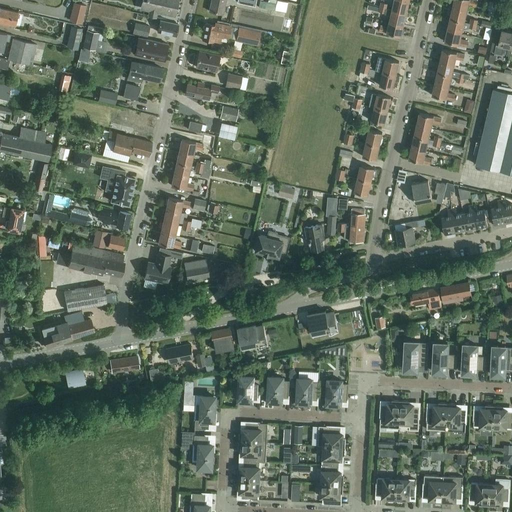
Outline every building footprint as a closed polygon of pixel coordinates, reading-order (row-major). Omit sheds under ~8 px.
[(142,0),(141,8),(150,10),(149,15),(155,16),(156,12),(174,16),(177,0),(142,0)] [(223,15),(226,0),(210,0),(208,12),(223,15)] [(260,0),(258,7),(274,10),(275,3),(275,0),(267,0),(268,2),(260,0)] [(403,13),(406,14),(407,14),(409,2),(394,0),(392,9),(388,8),(387,8),(387,9),(392,10),(403,13)] [(453,0),(452,7),(458,8),(467,11),(469,6),(476,7),(477,1),(473,0),(453,0)] [(489,1),(486,14),(494,16),(497,3),(489,1)] [(73,2),(69,21),(82,24),(86,5),(73,2)] [(0,7),(0,25),(4,27),(4,25),(8,26),(9,24),(15,25),(18,11),(0,7)] [(452,7),(450,19),(465,22),(467,11),(458,8),(452,7)] [(389,22),(392,22),(401,25),(404,25),(407,14),(406,14),(403,13),(392,10),(387,9),(386,14),(391,15),(389,22)] [(450,19),(447,30),(462,34),(465,22),(450,19)] [(159,20),(156,32),(175,36),(178,24),(159,20)] [(151,25),(135,22),(132,33),(148,37),(151,25)] [(401,37),(404,25),(401,25),(392,22),(389,22),(388,27),(381,26),(379,32),(387,33),(401,37)] [(220,42),(221,36),(228,37),(231,26),(216,23),(216,25),(205,23),(201,39),(213,42),(213,40),(220,42)] [(83,47),(96,50),(99,34),(102,35),(104,28),(88,25),(83,47)] [(68,40),(66,47),(78,49),(79,43),(82,28),(71,26),(68,40)] [(257,45),(260,33),(239,28),(236,40),(257,45)] [(461,39),(462,34),(447,30),(444,42),(459,45),(467,47),(468,40),(461,39)] [(500,47),(508,48),(510,49),(511,39),(511,32),(501,30),(498,45),(496,45),(494,53),(498,54),(500,47)] [(132,53),(134,53),(134,54),(164,60),(168,43),(138,37),(136,45),(134,45),(132,53)] [(19,61),(19,62),(26,64),(26,63),(32,64),(32,63),(37,64),(38,57),(34,56),(36,44),(13,39),(8,58),(19,61)] [(240,58),(242,51),(231,49),(230,55),(240,58)] [(442,49),(440,61),(454,64),(456,59),(463,60),(465,54),(457,53),(442,49)] [(219,55),(199,51),(195,67),(216,71),(219,55)] [(283,51),(280,63),(287,64),(290,52),(283,51)] [(490,54),(488,62),(494,64),(496,56),(490,54)] [(376,69),(375,70),(382,72),(396,75),(400,61),(385,58),(379,56),(376,69)] [(0,57),(0,67),(7,69),(9,60),(0,57)] [(437,72),(452,76),(457,77),(464,79),(464,78),(465,74),(458,72),(453,71),(454,64),(440,61),(437,72)] [(143,78),(159,81),(162,68),(131,62),(128,80),(142,82),(143,78)] [(382,72),(379,85),(393,89),(396,75),(382,72)] [(455,94),(448,92),(452,76),(437,72),(432,95),(446,99),(454,101),(455,94)] [(61,74),(60,82),(69,84),(71,76),(61,74)] [(241,77),(227,74),(225,86),(239,89),(241,77)] [(350,82),(362,85),(363,78),(352,75),(350,82)] [(242,77),(240,89),(245,90),(248,78),(242,77)] [(210,92),(217,94),(219,86),(211,85),(210,88),(204,87),(204,84),(196,82),(196,85),(187,83),(185,95),(208,99),(210,92)] [(0,98),(7,100),(11,86),(0,83),(0,98)] [(127,84),(125,97),(138,100),(141,87),(127,84)] [(101,88),(98,101),(114,104),(117,91),(101,88)] [(511,92),(493,88),(475,165),(511,173),(511,92)] [(346,93),(344,100),(345,100),(352,102),(353,102),(354,98),(354,97),(354,95),(347,94),(346,93)] [(374,107),(387,110),(388,110),(391,97),(377,94),(372,93),(369,106),(374,107)] [(277,110),(276,100),(265,101),(265,110),(277,110)] [(220,118),(236,121),(239,109),(229,107),(223,105),(220,118)] [(385,124),(388,110),(387,110),(374,107),(371,121),(385,124)] [(419,113),(417,124),(431,128),(433,123),(440,124),(441,118),(434,116),(419,113)] [(458,119),(457,125),(465,127),(467,121),(458,119)] [(189,120),(188,129),(200,132),(202,123),(189,120)] [(417,124),(414,136),(429,139),(431,128),(417,124)] [(0,150),(48,161),(52,143),(44,142),(46,132),(20,126),(18,136),(0,131),(0,150)] [(369,129),(365,143),(380,146),(383,133),(369,129)] [(107,139),(104,148),(112,150),(129,155),(130,152),(130,151),(149,155),(152,142),(117,133),(109,131),(108,139),(107,139)] [(181,139),(178,151),(192,154),(193,154),(194,149),(202,150),(203,147),(212,149),(214,138),(203,135),(202,144),(196,142),(196,143),(181,139)] [(414,136),(411,147),(412,147),(426,150),(429,139),(414,136)] [(376,160),(380,146),(365,143),(362,157),(376,160)] [(450,146),(450,149),(452,150),(451,152),(461,154),(462,148),(453,146),(451,146),(450,146)] [(425,156),(426,150),(412,147),(411,147),(408,159),(423,162),(430,164),(432,158),(425,156)] [(340,149),(339,156),(351,158),(353,152),(340,149)] [(72,164),(89,168),(92,155),(76,151),(72,164)] [(178,151),(176,162),(191,165),(193,154),(192,154),(178,151)] [(448,162),(455,164),(458,165),(460,159),(450,157),(448,162)] [(210,170),(212,160),(204,159),(203,163),(197,162),(195,171),(201,173),(200,177),(208,179),(210,170)] [(176,162),(173,173),(188,177),(191,165),(176,162)] [(360,165),(357,178),(371,182),(374,168),(360,165)] [(108,180),(105,190),(113,192),(111,201),(128,205),(134,180),(135,179),(124,176),(125,172),(111,168),(110,173),(108,180)] [(187,183),(188,177),(173,173),(170,185),(185,188),(185,189),(193,190),(194,184),(187,183)] [(36,177),(33,189),(35,189),(41,191),(44,179),(36,177)] [(368,195),(371,182),(357,178),(354,192),(368,195)] [(411,200),(415,199),(416,204),(432,201),(428,180),(412,183),(413,191),(410,192),(408,194),(409,198),(411,200)] [(444,195),(445,189),(446,185),(438,183),(435,193),(444,195)] [(279,195),(293,198),(295,189),(281,185),(279,195)] [(168,197),(165,208),(180,212),(181,206),(189,208),(190,201),(183,200),(168,197)] [(348,199),(339,198),(338,209),(347,210),(348,199)] [(206,201),(197,199),(195,204),(194,209),(204,211),(206,201)] [(494,226),(506,224),(501,200),(496,201),(497,206),(490,208),(494,226)] [(501,200),(506,224),(511,222),(511,203),(505,205),(504,200),(501,200)] [(210,203),(208,211),(217,213),(219,205),(210,203)] [(43,206),(42,214),(43,214),(50,216),(52,206),(52,205),(44,204),(43,206)] [(463,213),(467,231),(477,229),(472,205),(468,206),(469,211),(463,213)] [(472,205),(477,229),(488,227),(484,208),(477,210),(476,205),(472,205)] [(10,217),(9,220),(6,221),(5,227),(7,229),(19,231),(21,218),(22,210),(3,206),(3,207),(0,206),(0,212),(2,213),(2,216),(10,217)] [(99,206),(97,218),(102,219),(102,222),(109,224),(111,227),(114,228),(117,226),(127,228),(130,213),(118,211),(99,206)] [(54,210),(52,216),(69,221),(85,225),(91,223),(93,218),(87,214),(88,211),(74,207),(73,210),(72,210),(70,215),(54,210)] [(165,208),(163,220),(178,223),(180,212),(165,208)] [(351,213),(350,222),(358,223),(365,223),(365,214),(365,209),(352,208),(351,213)] [(451,209),(456,233),(467,231),(463,213),(457,214),(456,208),(451,209)] [(445,235),(456,233),(451,209),(447,210),(448,216),(441,217),(445,235)] [(391,215),(392,222),(406,220),(405,213),(391,215)] [(42,220),(41,222),(48,224),(49,219),(50,216),(43,214),(42,220)] [(334,235),(335,227),(336,216),(329,215),(328,235),(334,235)] [(163,220),(160,231),(175,235),(178,223),(163,220)] [(406,227),(395,230),(398,245),(415,241),(412,227),(418,226),(417,220),(405,222),(406,227)] [(365,223),(358,223),(350,222),(338,221),(337,231),(344,231),(344,239),(349,239),(349,240),(363,241),(365,223)] [(309,244),(310,244),(312,251),(324,248),(321,234),(324,234),(322,224),(305,228),(306,236),(308,237),(309,237),(310,241),(309,241),(309,244)] [(254,230),(246,228),(244,238),(251,239),(254,230)] [(104,245),(122,249),(124,237),(111,234),(111,233),(96,229),(92,245),(103,247),(104,245)] [(174,240),(175,235),(160,231),(158,243),(180,248),(181,241),(174,240)] [(257,242),(255,249),(257,249),(256,251),(280,257),(281,250),(286,252),(289,237),(277,234),(277,233),(270,231),(268,237),(260,235),(258,243),(257,242)] [(63,241),(62,247),(68,249),(70,242),(63,241)] [(121,277),(124,263),(122,262),(124,255),(73,243),(67,267),(102,275),(103,272),(121,277)] [(210,253),(212,245),(205,243),(203,252),(210,253)] [(148,262),(144,278),(167,283),(170,267),(168,266),(170,256),(158,253),(156,264),(148,262)] [(208,276),(205,259),(184,263),(187,279),(208,276)] [(226,273),(224,263),(212,265),(214,275),(226,273)] [(459,284),(441,288),(443,298),(443,299),(444,304),(463,300),(462,296),(461,292),(470,290),(470,289),(469,284),(469,282),(460,284),(459,284)] [(103,284),(64,291),(68,310),(107,303),(103,284)] [(438,288),(410,294),(412,304),(428,301),(430,309),(441,307),(438,288)] [(504,303),(502,294),(492,296),(494,306),(504,303)] [(334,311),(327,313),(326,311),(322,312),(322,313),(318,313),(318,312),(308,314),(312,333),(338,328),(334,311)] [(384,316),(376,317),(378,327),(386,325),(384,316)] [(90,318),(77,322),(68,325),(67,321),(41,329),(47,348),(95,333),(90,318)] [(264,325),(256,326),(256,324),(252,325),(252,326),(248,327),(248,326),(238,328),(242,346),(267,341),(264,325)] [(212,331),(214,343),(214,342),(216,351),(234,348),(232,339),(230,328),(212,331)] [(276,330),(268,331),(270,338),(278,337),(276,330)] [(406,341),(405,369),(417,370),(418,366),(428,367),(429,342),(406,341)] [(435,343),(434,371),(446,372),(447,368),(457,368),(458,354),(447,353),(448,343),(435,343)] [(166,349),(169,363),(194,358),(191,344),(166,349)] [(347,355),(346,344),(320,349),(320,354),(347,355)] [(465,344),(463,372),(476,373),(476,369),(486,370),(487,356),(477,355),(477,345),(465,344)] [(511,346),(494,346),(492,374),(505,375),(505,371),(511,370),(511,346)] [(254,359),(252,352),(242,354),(244,361),(254,359)] [(197,355),(199,366),(205,365),(203,354),(197,355)] [(139,368),(137,356),(110,360),(112,372),(139,368)] [(206,365),(205,365),(207,373),(215,371),(213,363),(206,365)] [(82,368),(72,370),(65,372),(65,376),(68,387),(86,383),(82,368)] [(157,368),(149,369),(151,380),(159,378),(157,368)] [(254,376),(240,375),(240,394),(237,394),(237,402),(245,402),(245,400),(253,400),(253,397),(260,398),(261,379),(254,378),(254,376)] [(283,380),(283,377),(270,376),(269,395),(266,395),(266,403),(274,403),(274,401),(282,401),(282,399),(289,399),(290,380),(283,380)] [(117,383),(116,377),(110,378),(112,393),(118,392),(116,384),(117,383)] [(312,379),(299,378),(298,397),(296,396),(295,404),(303,405),(303,403),(311,403),(311,400),(318,401),(319,382),(314,381),(312,381),(312,379)] [(342,380),(329,379),(328,398),(325,398),(325,406),(333,406),(333,404),(341,405),(341,402),(348,402),(349,383),(342,383),(342,380)] [(185,398),(185,404),(196,404),(196,415),(195,420),(195,429),(210,429),(210,420),(215,421),(215,413),(216,396),(202,396),(202,394),(197,394),(194,394),(194,381),(185,380),(185,398)] [(140,388),(141,396),(148,395),(147,387),(140,388)] [(380,427),(399,428),(401,400),(392,400),(392,403),(388,403),(387,405),(381,404),(380,427)] [(410,401),(401,400),(400,427),(412,427),(412,431),(418,431),(420,406),(413,406),(414,404),(410,404),(410,401)] [(427,429),(446,430),(447,403),(439,402),(438,405),(434,405),(434,407),(428,407),(427,429)] [(447,403),(446,430),(466,431),(467,409),(460,408),(460,406),(456,406),(456,403),(447,403)] [(474,426),(493,427),(494,405),(485,405),(485,408),(481,408),(481,410),(475,409),(474,426)] [(494,405),(493,427),(511,427),(511,411),(507,411),(507,409),(503,409),(503,406),(494,405)] [(240,432),(239,441),(267,442),(268,423),(246,422),(245,428),(243,428),(243,432),(240,432)] [(319,426),(318,445),(345,446),(346,437),(343,437),(343,433),(341,433),(341,427),(319,426)] [(182,431),(182,443),(190,443),(194,443),(195,435),(195,431),(182,431)] [(195,435),(194,443),(193,460),(199,460),(199,468),(212,469),(213,444),(209,444),(209,435),(195,435)] [(244,454),(244,460),(266,461),(267,442),(239,441),(239,450),(242,450),(242,454),(244,454)] [(324,446),(323,464),(339,465),(340,459),(342,459),(342,455),(345,455),(345,446),(318,445),(324,446)] [(458,453),(457,464),(466,464),(466,454),(458,453)] [(511,454),(501,454),(501,464),(511,464),(511,454)] [(238,470),(238,479),(259,480),(260,461),(266,462),(266,461),(244,460),(243,466),(241,466),(241,470),(238,470)] [(339,465),(325,465),(325,467),(322,467),(322,481),(344,482),(344,468),(339,468),(339,465)] [(433,503),(442,503),(444,476),(424,475),(423,497),(430,497),(429,499),(434,500),(433,503)] [(444,476),(442,503),(451,503),(451,500),(455,501),(456,499),(462,499),(463,477),(444,476)] [(387,500),(396,501),(397,479),(377,478),(376,495),(383,495),(383,497),(387,497),(387,500)] [(489,502),(489,505),(498,506),(498,505),(498,503),(502,503),(502,501),(509,501),(510,487),(510,485),(510,479),(496,478),(496,484),(490,484),(489,502)] [(258,499),(259,480),(238,479),(237,488),(240,488),(240,492),(242,492),(242,499),(258,499)] [(397,479),(396,501),(405,501),(405,498),(409,498),(409,496),(415,497),(416,480),(397,479)] [(343,493),(343,484),(322,483),(321,496),(324,496),(323,503),(337,503),(338,497),(340,497),(340,493),(343,493)] [(471,483),(470,499),(476,500),(476,502),(480,502),(480,505),(489,505),(489,502),(490,484),(471,483)] [(13,485),(1,485),(0,484),(0,499),(2,499),(2,492),(14,491),(13,485)] [(292,490),(292,492),(298,493),(300,490),(301,484),(292,484),(292,490)] [(206,493),(192,492),(190,511),(209,511),(210,505),(206,505),(206,493)]
